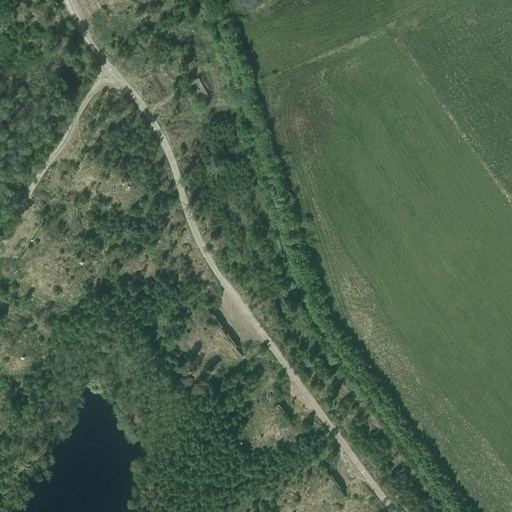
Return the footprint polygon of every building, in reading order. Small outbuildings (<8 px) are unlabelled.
[(98,0),(103,10),(124,0),(98,0)] [(198,77),(188,83),(194,95),(187,99),(191,105),(208,96),(198,77)] [(70,174),(122,207),(148,166),(97,133),(70,174)] [(19,261),(71,294),(97,253),(46,220),(19,261)] [(212,310),(161,344),(189,385),(240,351),(212,310)] [(0,370),(16,381),(43,339),(0,311),(0,370)] [(268,393),(218,427),(245,468),(296,434),(268,393)] [(320,456),(270,490),(284,511),(325,511),(348,497),(320,456)]
